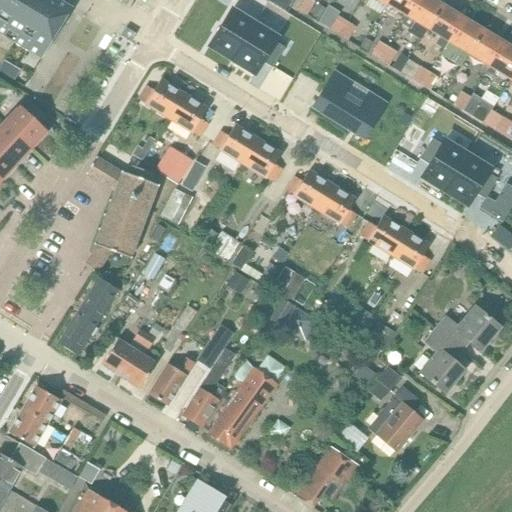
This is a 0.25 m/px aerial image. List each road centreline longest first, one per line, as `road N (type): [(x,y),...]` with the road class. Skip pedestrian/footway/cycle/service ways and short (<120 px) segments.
road 1 (residential): [(511,275),(435,215),(151,43)]
road 2 (residential): [(289,511),(28,358)]
road 3 (residential): [(0,286),(151,43)]
road 4 (unclassified): [(404,511),(511,375)]
